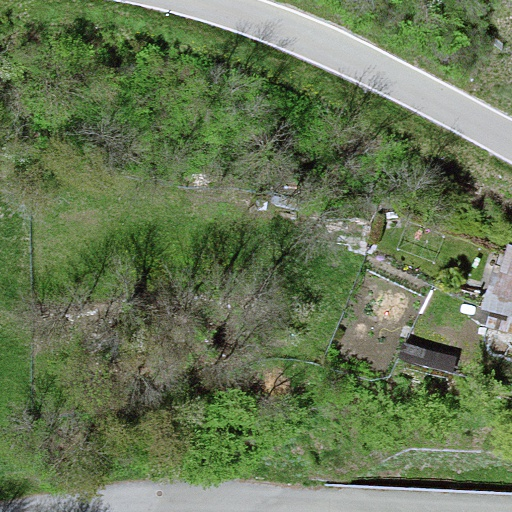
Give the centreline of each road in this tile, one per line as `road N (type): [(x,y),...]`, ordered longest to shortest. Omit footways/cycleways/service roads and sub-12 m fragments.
road 1 (unclassified): [(511,148),(406,88),(316,51),(240,21),(142,0)]
road 2 (residential): [(70,511),(151,503),(377,511)]
